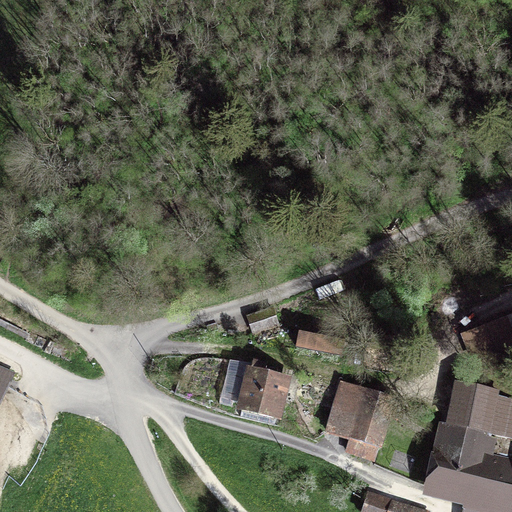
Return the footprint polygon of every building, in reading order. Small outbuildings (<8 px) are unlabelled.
[(271,312),(245,318),(250,339),(277,332),(271,312)] [(511,323),(468,340),(477,364),(511,350),(511,323)] [(346,343),(301,334),(298,349),(342,359),(346,343)] [(372,340),(370,366),(411,370),(413,343),(372,340)] [(295,380),(247,371),(239,417),(286,426),(295,380)] [(0,414),(15,380),(0,373),(0,414)] [(385,397),(340,384),(324,436),(370,450),(385,397)] [(503,397),(459,386),(433,490),(474,499),(470,511),(511,511),(511,451),(491,447),(503,397)] [(364,511),(386,511),(390,501),(370,495),(364,511)] [(426,511),(390,501),(386,511),(426,511)]
